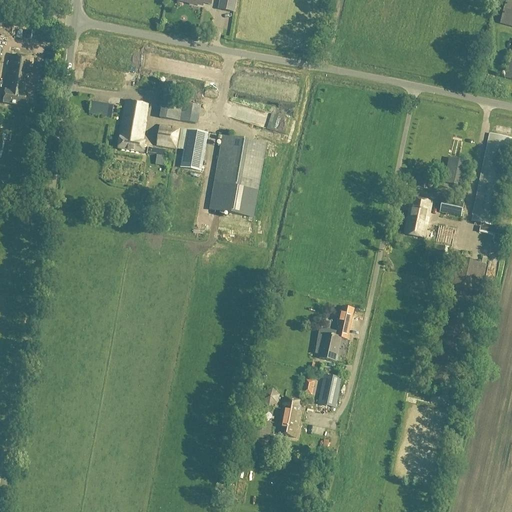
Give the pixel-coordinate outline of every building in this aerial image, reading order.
[(233,13),(235,0),(219,0),(217,10),(233,13)] [(511,0),(505,0),(503,8),(498,24),(511,28),(511,0)] [(511,44),(503,79),(511,81),(511,44)] [(24,107),(31,60),(10,57),(2,104),(24,107)] [(238,92),(242,77),(238,76),(234,91),(238,92)] [(142,155),(144,143),(141,142),(144,126),(143,126),(146,106),(124,102),(116,151),(142,155)] [(106,118),(108,106),(90,103),(88,115),(106,118)] [(191,104),(189,120),(198,121),(200,104),(191,104)] [(260,124),(261,110),(234,106),(233,121),(260,124)] [(200,172),(206,135),(158,128),(155,147),(183,151),(180,169),(200,172)] [(488,135),(470,223),(493,228),(511,140),(488,135)] [(265,144),(221,137),(210,211),(254,217),(265,144)] [(165,161),(167,152),(147,149),(146,156),(155,157),(155,159),(165,161)] [(448,160),(443,184),(462,188),(467,164),(448,160)] [(416,171),(412,188),(429,192),(433,175),(416,171)] [(430,204),(411,200),(403,236),(422,240),(430,204)] [(442,200),(439,213),(459,218),(462,204),(442,200)] [(440,229),(433,261),(447,263),(453,232),(440,229)] [(453,260),(426,384),(456,390),(483,266),(453,260)] [(347,337),(351,317),(352,311),(340,308),(335,334),(324,331),(322,331),(320,331),(318,333),(318,335),(315,355),(319,356),(318,360),(335,363),(337,353),(336,352),(339,340),(340,336),(347,337)] [(323,377),(317,406),(334,409),(340,380),(323,377)] [(304,381),(301,395),(310,396),(312,383),(304,381)] [(271,391),(263,393),(261,402),(268,408),(276,406),(278,397),(271,391)] [(278,426),(276,436),(295,439),(299,413),(298,413),(300,402),(283,399),(279,426),(278,426)]
